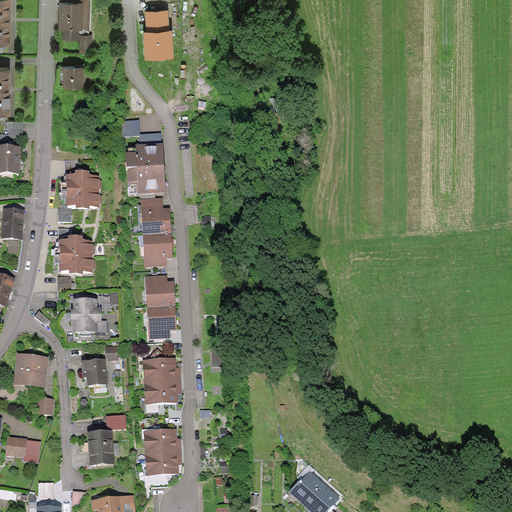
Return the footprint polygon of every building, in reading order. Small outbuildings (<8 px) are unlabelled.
[(0,0),(0,41),(11,42),(11,0),(0,0)] [(85,1),(61,1),(60,28),(64,28),(63,37),(80,37),(80,34),(80,29),(84,29),(85,1)] [(166,10),(145,11),(146,29),(141,29),(142,57),(171,56),(170,28),(166,28),(166,10)] [(91,34),(80,34),(80,37),(79,50),(91,50),(91,34)] [(85,65),(64,65),(63,85),(92,86),(93,71),(85,71),(85,65)] [(0,111),(10,112),(11,67),(0,67),(0,111)] [(10,121),(9,141),(23,141),(24,121),(10,121)] [(166,195),(164,147),(137,147),(137,151),(129,151),(130,196),(166,195)] [(0,176),(21,177),(21,148),(0,148),(0,176)] [(77,161),(65,161),(66,173),(77,172),(77,161)] [(90,174),(76,174),(76,178),(66,178),(67,208),(76,208),(76,212),(90,212),(90,208),(100,208),(100,177),(90,177),(90,174)] [(164,199),(142,200),(144,236),(172,235),(171,209),(164,210),(164,199)] [(60,210),(60,222),(73,222),(72,210),(60,210)] [(25,212),(5,211),(2,239),(23,240),(25,212)] [(172,235),(144,236),(145,268),(168,267),(168,259),(173,259),(172,235)] [(84,239),(70,239),(70,243),(60,243),(60,273),(70,273),(70,277),(84,277),(84,274),(93,273),(93,242),(84,242),(84,239)] [(21,241),(9,241),(9,255),(21,255),(21,241)] [(0,305),(6,308),(15,280),(0,275),(0,305)] [(168,276),(147,277),(148,309),(177,308),(176,282),(169,283),(168,276)] [(69,278),(58,278),(58,291),(69,291),(69,278)] [(75,322),(75,332),(103,332),(102,310),(97,310),(97,301),(74,302),(74,311),(71,311),(72,322),(75,322)] [(177,308),(148,309),(149,340),(171,339),(171,331),(178,331),(177,308)] [(107,348),(107,361),(119,361),(119,348),(107,348)] [(17,354),(15,385),(47,388),(50,357),(17,354)] [(176,359),(144,361),(147,404),(179,402),(178,394),(182,394),(180,368),(177,369),(176,359)] [(86,363),(88,386),(109,385),(107,361),(86,363)] [(39,414),(54,415),(55,399),(40,398),(39,414)] [(108,417),(108,430),(128,429),(127,416),(108,417)] [(178,430),(146,432),(148,475),(181,473),(180,465),(184,464),(182,439),(179,439),(178,430)] [(90,467),(116,465),(114,432),(88,434),(90,467)] [(42,441),(7,438),(6,456),(41,459),(42,441)] [(329,511),(341,500),(311,473),(292,494),(312,511),(329,511)] [(39,485),(39,500),(55,500),(55,485),(39,485)] [(84,492),(74,492),(73,507),(83,507),(84,492)] [(99,511),(98,511),(137,511),(135,497),(92,502),(93,511),(99,511)]
